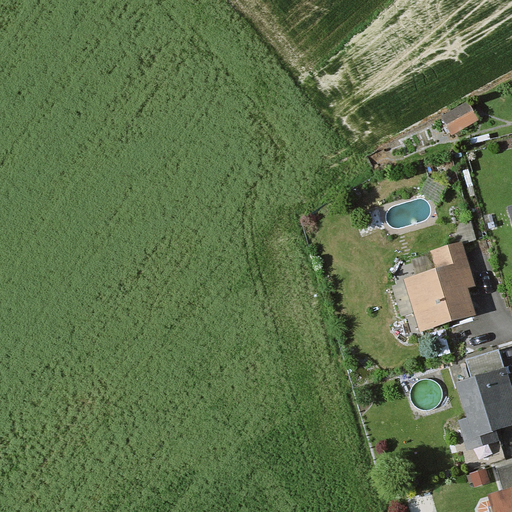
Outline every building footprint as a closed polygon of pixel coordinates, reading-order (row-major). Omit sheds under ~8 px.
[(438,124),(448,141),(476,125),(466,108),(438,124)] [(404,290),(392,294),(403,322),(413,319),(418,336),(473,320),(465,295),(473,293),(459,248),(430,257),(436,275),(403,285),(404,290)] [(494,357),(465,366),(471,385),(454,390),(464,423),(457,425),(466,455),(497,445),(495,438),(511,432),(511,398),(504,373),(499,374),(494,357)] [(511,469),(496,474),(500,489),(511,485),(511,469)] [(487,487),(484,475),(467,479),(470,491),(487,487)] [(511,511),(511,494),(487,502),(489,511),(511,511)]
